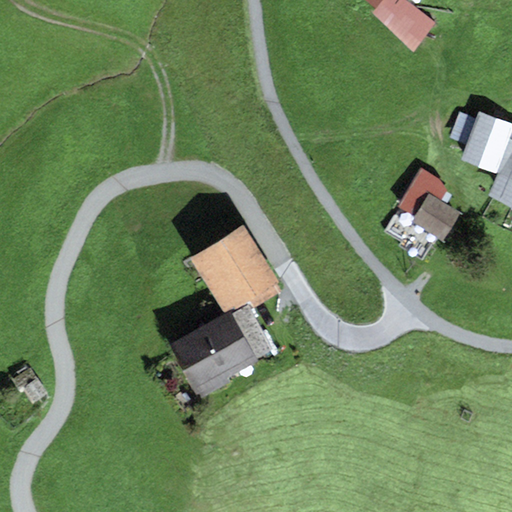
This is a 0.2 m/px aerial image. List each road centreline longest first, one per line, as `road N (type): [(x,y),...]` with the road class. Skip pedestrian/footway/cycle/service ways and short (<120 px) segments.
road 1 (track): [(408,305),(376,333),(347,333),(318,312),(289,260),(226,182),(185,168),(140,178),(92,224),(64,282),(71,388),(39,459),(38,511)]
road 2 (track): [(408,305),(303,171),(259,68),(249,0)]
road 3 (track): [(15,0),(149,54),(165,111),(154,174)]
road 4 (track): [(511,295),(446,173)]
